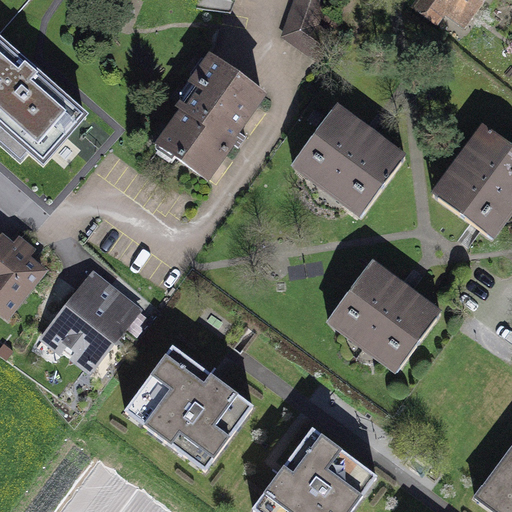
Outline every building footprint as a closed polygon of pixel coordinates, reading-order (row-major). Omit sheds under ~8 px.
[(0,0),(0,37),(32,0),(0,0)] [(326,0),(298,0),(285,37),(318,61),(333,39),(317,28),(326,0)] [(424,0),(417,9),(437,24),(444,13),(465,29),(486,0),(424,0)] [(85,119),(0,44),(0,127),(43,166),(85,119)] [(262,100),(211,63),(195,85),(198,87),(181,110),(186,113),(161,147),(208,181),(234,145),(231,142),(262,100)] [(344,123),(332,114),(293,168),(362,219),(402,166),(391,158),(394,153),(348,118),(344,123)] [(448,190),(439,202),(492,242),(511,215),(511,148),(490,132),(481,144),(476,140),(442,186),(448,190)] [(43,273),(3,241),(0,244),(0,313),(7,319),(43,273)] [(379,279),(368,270),(328,324),(397,375),(437,321),(425,313),(429,307),(383,273),(379,279)] [(135,311),(95,279),(53,333),(93,365),(135,311)] [(253,409),(173,351),(126,415),(206,474),(253,409)] [(353,511),(377,480),(313,433),(254,511),(353,511)] [(511,511),(511,450),(483,490),(507,508),(503,511),(511,511)]
